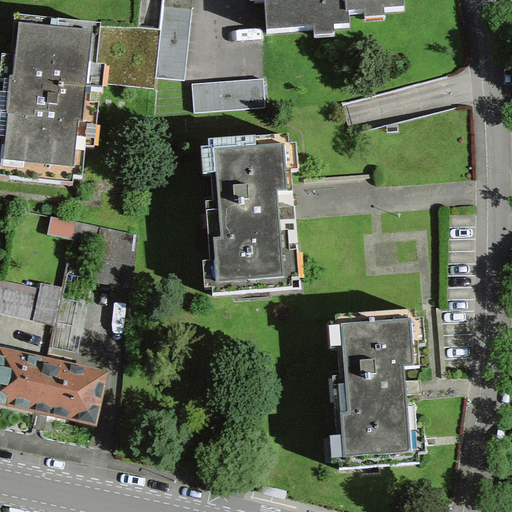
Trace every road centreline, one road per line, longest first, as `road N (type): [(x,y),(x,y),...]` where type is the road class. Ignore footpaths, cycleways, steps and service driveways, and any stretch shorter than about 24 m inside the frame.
road 1 (residential): [(477,511),(496,394),(501,282),(483,0)]
road 2 (primary): [(153,511),(0,477)]
